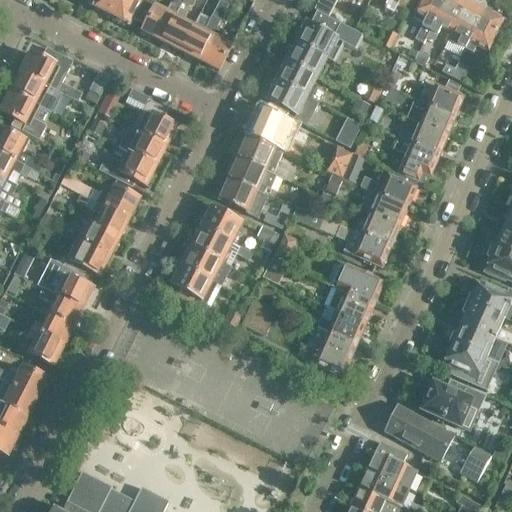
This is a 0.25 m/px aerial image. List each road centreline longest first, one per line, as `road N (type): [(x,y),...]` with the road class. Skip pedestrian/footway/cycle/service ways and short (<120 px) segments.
road 1 (residential): [(321,511),(511,83)]
road 2 (residential): [(17,511),(223,112)]
road 3 (residential): [(223,112),(23,9)]
road 4 (residential): [(223,112),(280,0)]
